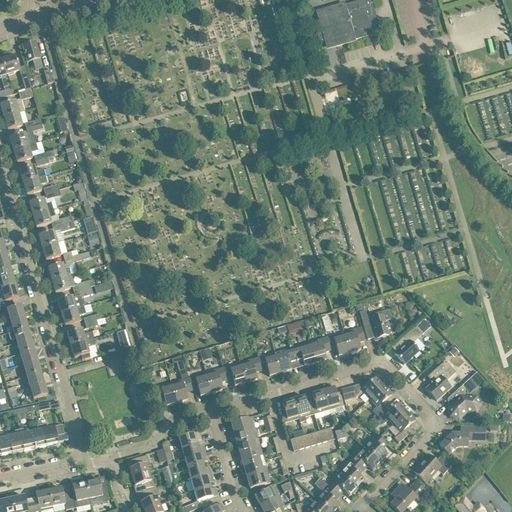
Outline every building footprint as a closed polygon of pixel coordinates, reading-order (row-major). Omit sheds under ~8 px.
[(381,34),(376,15),(371,0),(366,0),(326,11),(328,16),(320,18),(321,22),(315,24),(320,42),(334,38),(336,46),(381,34)] [(43,69),(35,43),(22,47),(27,64),(33,62),(35,71),(43,69)] [(15,58),(2,62),(6,76),(19,72),(15,58)] [(6,76),(2,62),(0,62),(0,77),(0,78),(4,92),(10,90),(6,76)] [(54,83),(51,71),(44,73),(48,85),(54,83)] [(32,90),(28,79),(27,74),(21,76),(26,92),(32,90)] [(24,113),(21,102),(34,98),(32,90),(26,92),(18,95),(20,100),(0,106),(4,119),(19,114),(24,113)] [(0,100),(12,96),(12,95),(10,90),(4,92),(0,93),(0,100)] [(22,127),(19,114),(4,119),(7,131),(22,127)] [(36,124),(34,125),(33,122),(24,125),(26,130),(34,128),(37,127),(43,125),(42,122),(41,123),(38,115),(36,116),(37,120),(35,120),(36,124)] [(25,134),(19,136),(10,139),(13,152),(36,145),(34,138),(26,140),(25,134)] [(32,159),(30,154),(38,152),(36,145),(13,152),(17,164),(32,159)] [(34,158),(35,163),(47,159),(58,156),(56,151),(34,158)] [(48,165),(47,159),(35,163),(37,168),(48,165)] [(43,170),(36,173),(34,167),(19,171),(23,184),(46,178),(43,170)] [(41,192),(40,186),(47,184),(46,178),(23,184),(26,196),(41,192)] [(78,192),(81,203),(88,200),(83,184),(73,187),(74,193),(78,192)] [(43,190),(45,195),(59,191),(57,186),(43,190)] [(61,197),(59,191),(45,195),(46,201),(61,197)] [(44,200),(38,201),(29,204),(32,217),(53,210),(51,204),(45,205),(44,200)] [(56,222),(55,217),(53,210),(32,217),(36,229),(51,225),(51,223),(53,222),(56,222)] [(71,217),(56,222),(53,222),(54,228),(73,223),(80,221),(78,215),(71,217)] [(75,230),(73,223),(54,228),(56,233),(59,232),(60,234),(75,230)] [(60,234),(54,235),(53,232),(38,237),(42,249),(57,245),(63,243),(60,234)] [(97,236),(91,237),(94,247),(100,245),(97,236)] [(60,257),(57,245),(42,249),(45,261),(60,257)] [(0,266),(9,264),(6,253),(0,254),(0,266)] [(88,254),(78,257),(72,258),(64,261),(65,265),(73,263),(74,264),(90,259),(88,254)] [(0,279),(12,276),(9,264),(0,266),(0,279)] [(63,265),(57,266),(48,269),(51,282),(71,276),(69,269),(64,271),(63,265)] [(15,287),(12,276),(0,279),(0,286),(1,291),(15,287)] [(72,276),(71,276),(51,282),(55,294),(70,290),(70,289),(72,288),(75,287),(72,276)] [(73,293),(90,289),(89,283),(80,286),(75,287),(72,288),(73,293)] [(19,298),(15,287),(1,291),(5,303),(19,298)] [(92,296),(90,289),(73,293),(75,298),(81,296),(83,296),(84,298),(92,296)] [(82,300),(81,296),(75,298),(73,299),(72,297),(57,302),(61,314),(76,310),(83,307),(83,306),(85,306),(83,300),(82,300)] [(21,306),(11,309),(7,310),(10,322),(24,317),(21,306)] [(85,315),(83,307),(76,310),(61,314),(64,326),(79,322),(78,317),(85,315)] [(393,320),(390,310),(367,317),(365,312),(359,313),(362,323),(364,331),(367,341),(376,338),(376,340),(389,336),(385,322),(393,320)] [(100,315),(95,317),(83,320),(85,325),(101,320),(100,315)] [(28,328),(24,317),(10,322),(13,333),(28,328)] [(104,320),(101,320),(85,325),(86,330),(106,325),(104,320)] [(424,321),(416,327),(423,335),(431,328),(424,321)] [(412,345),(417,340),(423,335),(416,327),(415,327),(410,332),(399,341),(404,346),(394,355),(404,366),(412,359),(419,352),(412,345)] [(31,340),(28,328),(13,333),(8,334),(10,341),(15,339),(17,344),(31,340)] [(365,341),(362,332),(361,329),(349,332),(350,336),(344,337),(349,354),(361,351),(358,343),(365,341)] [(91,333),(83,336),(82,330),(67,334),(70,347),(93,340),(91,333)] [(116,334),(121,350),(126,351),(129,350),(124,331),(116,334)] [(349,354),(344,337),(339,339),(338,335),(326,339),(330,352),(336,350),(338,357),(349,354)] [(324,353),(330,352),(326,339),(314,342),(315,346),(310,347),(315,364),(326,361),(324,353)] [(34,351),(31,340),(17,344),(20,355),(34,351)] [(90,359),(87,349),(95,346),(93,340),(70,347),(74,359),(81,357),(82,361),(90,359)] [(417,340),(412,345),(419,352),(424,347),(417,340)] [(315,364),(310,347),(309,344),(292,349),(295,362),(301,360),(304,367),(315,364)] [(289,363),(295,362),(292,349),(280,352),(281,356),(275,357),(280,374),(291,371),(289,363)] [(200,353),(202,359),(211,356),(209,350),(200,353)] [(37,362),(34,351),(20,355),(23,366),(37,362)] [(280,374),(275,357),(270,359),(269,356),(257,359),(261,372),(267,370),(269,377),(280,374)] [(177,359),(173,360),(175,365),(176,365),(178,373),(179,373),(186,371),(182,357),(177,359)] [(255,373),(261,372),(257,359),(245,362),(246,366),(241,368),(246,384),(257,381),(255,373)] [(41,373),(37,362),(23,366),(26,377),(41,373)] [(442,365),(434,371),(427,378),(431,383),(433,383),(433,385),(431,385),(426,390),(436,402),(444,395),(450,389),(444,383),(455,373),(446,363),(443,366),(442,365)] [(246,384),(241,368),(235,369),(234,366),(222,369),(226,382),(232,380),(234,387),(246,384)] [(220,384),(226,382),(222,369),(211,372),(212,376),(206,378),(211,394),(222,391),(220,384)] [(186,394),(192,392),(188,379),(186,371),(179,373),(182,381),(171,384),(172,388),(176,404),(188,401),(186,394)] [(44,385),(41,373),(26,377),(30,389),(44,385)] [(211,394),(206,378),(201,379),(200,376),(188,379),(192,392),(198,390),(200,397),(211,394)] [(369,400),(385,386),(377,378),(366,387),(363,384),(341,391),(344,400),(344,402),(356,399),(363,393),(369,400)] [(176,404),(172,388),(171,384),(153,389),(157,402),(163,400),(165,407),(176,404)] [(47,396),(44,385),(30,389),(33,400),(47,396)] [(392,395),(385,386),(369,400),(376,408),(372,412),(377,417),(386,409),(382,404),(392,395)] [(465,390),(462,387),(447,400),(449,408),(448,409),(450,417),(459,420),(466,413),(476,414),(480,406),(476,399),(464,398),(465,390)] [(334,389),(323,392),(328,411),(329,411),(330,416),(345,411),(343,405),(340,395),(336,397),(334,389)] [(328,411),(323,392),(312,395),(314,403),(310,404),(313,415),(328,411)] [(304,397),(293,401),(299,419),(300,424),(305,422),(304,418),(313,415),(310,404),(307,405),(304,397)] [(299,419),(293,401),(282,404),(284,412),(280,413),(284,425),(284,424),(294,421),(299,419)] [(60,409),(58,402),(37,406),(38,411),(39,412),(50,410),(52,410),(60,409)] [(392,426),(408,412),(400,404),(390,413),(386,409),(377,417),(374,420),(378,425),(381,422),(382,424),(384,425),(388,421),(392,426)] [(28,419),(27,413),(26,409),(14,411),(15,416),(17,422),(28,419)] [(416,421),(408,412),(392,426),(400,434),(394,439),(398,444),(409,435),(405,430),(416,421)] [(263,419),(265,426),(272,424),(270,416),(263,419)] [(254,429),(253,424),(251,418),(231,424),(234,435),(254,429)] [(46,448),(42,426),(41,422),(37,423),(38,427),(36,427),(37,432),(32,434),(35,450),(46,448)] [(275,431),(272,424),(265,426),(267,433),(275,431)] [(58,445),(55,434),(66,432),(65,425),(54,428),(54,429),(47,430),(46,425),(42,426),(46,448),(58,445)] [(485,442),(485,429),(460,428),(460,435),(452,435),(439,447),(448,456),(457,448),(467,448),(467,442),(485,442)] [(257,440),(255,434),(254,429),(234,435),(237,446),(257,440)] [(331,429),(324,431),(328,443),(334,441),(331,429)] [(35,450),(32,434),(24,435),(23,430),(19,431),(24,452),(35,450)] [(24,452),(19,431),(14,432),(15,437),(9,438),(12,455),(24,452)] [(328,443),(324,431),(319,433),(322,444),(328,443)] [(343,431),(335,433),(337,440),(337,442),(349,438),(343,431)] [(201,441),(199,433),(179,439),(182,450),(197,445),(196,442),(201,441)] [(319,433),(313,434),(316,446),(322,444),(319,433)] [(12,455),(9,438),(2,440),(1,434),(0,434),(0,451),(1,457),(12,455)] [(316,446),(313,434),(307,436),(311,448),(316,446)] [(387,446),(380,439),(379,438),(375,435),(367,443),(369,445),(365,449),(381,465),(385,460),(384,459),(388,455),(381,449),(385,445),(386,446),(387,446)] [(311,448),(307,436),(301,438),(305,449),(311,448)] [(305,449),(301,438),(296,439),(299,451),(305,449)] [(299,451),(296,439),(290,441),(293,452),(299,451)] [(260,451),(259,446),(257,440),(237,446),(240,457),(260,451)] [(162,447),(163,450),(164,455),(170,453),(168,445),(162,447)] [(205,454),(203,447),(197,448),(197,445),(182,450),(183,452),(185,460),(205,454)] [(377,469),(381,465),(365,449),(360,454),(358,453),(354,458),(350,454),(347,457),(361,470),(366,466),(372,472),(376,468),(377,469)] [(166,462),(164,455),(163,450),(157,452),(160,464),(166,462)] [(259,457),(262,457),(260,451),(240,457),(243,468),(261,463),(259,457)] [(173,463),(170,453),(164,455),(166,462),(167,465),(173,463)] [(211,453),(205,454),(185,460),(187,468),(181,470),(182,472),(203,466),(202,463),(207,462),(206,458),(212,456),(211,453)] [(440,458),(435,463),(428,456),(413,473),(425,484),(437,471),(443,477),(451,468),(440,458)] [(146,466),(149,465),(147,457),(135,460),(137,468),(130,470),(132,479),(148,474),(146,466)] [(357,475),(361,470),(347,457),(344,460),(348,464),(343,469),(345,471),(341,475),(357,490),(361,486),(360,485),(364,481),(357,475)] [(267,473),(265,468),(262,468),(261,463),(243,468),(244,469),(242,470),(241,472),(242,474),(244,475),(246,475),(247,479),(267,473)] [(204,470),(203,466),(182,472),(183,475),(189,473),(191,481),(211,475),(209,468),(204,470)] [(300,480),(313,476),(312,472),(293,478),(294,482),(300,480)] [(270,484),(267,473),(247,479),(250,490),(270,484)] [(151,482),(148,474),(132,479),(135,487),(142,485),(145,493),(156,489),(154,481),(151,482)] [(214,483),(211,475),(191,481),(194,492),(209,488),(208,485),(214,483)] [(353,495),(357,490),(341,475),(336,480),(334,478),(327,486),(337,496),(342,491),(349,498),(352,494),(353,495)] [(337,496),(327,486),(320,480),(314,486),(322,492),(319,495),(321,496),(317,501),(328,511),(337,511),(336,511),(340,507),(333,501),(337,496)] [(98,481),(85,484),(89,501),(96,499),(98,505),(109,502),(105,486),(100,487),(98,481)] [(401,486),(392,497),(391,496),(395,500),(390,506),(396,511),(404,511),(416,500),(418,502),(426,493),(415,483),(407,491),(401,485),(401,486)] [(89,501),(85,484),(73,486),(74,493),(68,494),(72,510),(77,509),(90,506),(89,501)] [(260,507),(278,497),(273,487),(254,497),(260,507)] [(210,491),(209,488),(194,492),(197,503),(195,504),(181,509),(182,511),(192,511),(197,510),(200,509),(203,506),(202,501),(218,497),(215,489),(210,491)] [(61,489),(49,492),(52,508),(64,506),(66,511),(72,510),(68,494),(63,496),(61,489)] [(159,497),(156,489),(145,493),(148,501),(141,504),(143,511),(144,511),(159,506),(156,498),(159,497)] [(49,492),(36,494),(37,501),(31,502),(33,511),(52,511),(52,508),(49,492)] [(24,497),(11,500),(13,511),(33,511),(31,502),(25,504),(24,497)] [(284,507),(281,502),(278,497),(260,507),(262,511),(261,511),(260,511),(274,511),(281,509),(284,507)] [(13,511),(11,500),(0,501),(0,511),(13,511)] [(328,511),(317,501),(312,506),(311,504),(303,511),(328,511)] [(215,503),(206,507),(202,509),(203,511),(223,511),(225,511),(221,504),(217,507),(215,503)]
